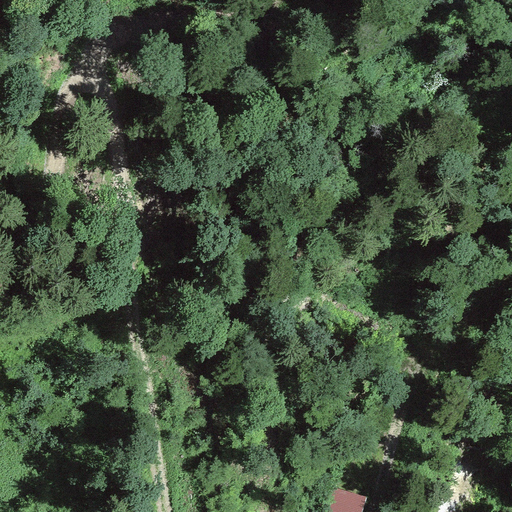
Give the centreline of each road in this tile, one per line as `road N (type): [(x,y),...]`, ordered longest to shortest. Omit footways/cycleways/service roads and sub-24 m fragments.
road 1 (track): [(169,511),(96,45)]
road 2 (track): [(274,0),(170,17),(96,45),(70,94),(52,182),(18,236),(0,244)]
road 3 (track): [(365,511),(416,382),(511,281)]
